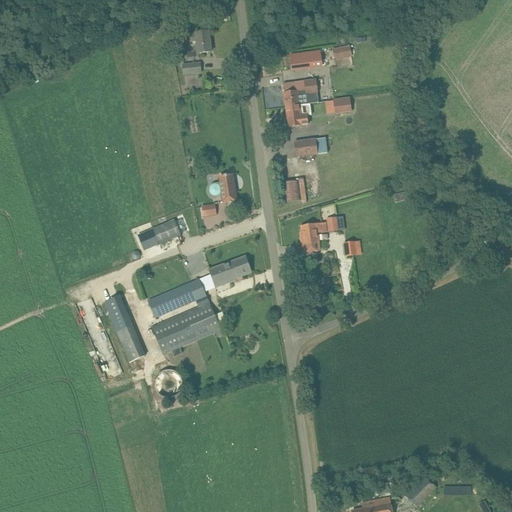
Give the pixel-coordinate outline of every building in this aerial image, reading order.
[(181,13),(179,1),(165,4),(167,15),(181,13)] [(209,31),(199,32),(195,33),(195,34),(188,35),(189,42),(196,41),(198,54),(211,52),(209,31)] [(348,46),(333,49),(335,58),(349,55),(348,46)] [(320,52),(290,56),(292,71),(322,67),(320,52)] [(201,73),(200,63),(183,65),(184,75),(201,73)] [(305,81),(283,84),(286,107),(310,104),(319,103),(317,94),(318,94),(316,80),(305,82),(305,81)] [(350,101),(334,103),(335,117),(352,115),(350,101)] [(310,104),(286,107),(289,128),(301,126),(308,125),(307,117),(312,116),(310,104)] [(315,139),(295,142),(297,157),(317,154),(328,153),(326,138),(315,139)] [(215,197),(220,196),(221,203),(222,202),(222,204),(236,202),(232,175),(220,177),(221,183),(214,184),(213,184),(212,184),(211,185),(210,186),(209,188),(209,189),(209,190),(209,192),(209,193),(210,194),(210,195),(211,195),(212,196),(213,196),(214,197),(215,197)] [(285,180),(286,203),(306,202),(305,180),(285,180)] [(393,194),(395,203),(409,200),(407,191),(393,194)] [(215,205),(202,206),(203,218),(216,216),(215,205)] [(339,231),(337,217),(326,219),(328,233),(339,231)] [(174,220),(138,236),(144,251),(180,235),(180,234),(185,231),(181,220),(175,223),(174,220)] [(327,232),(325,224),(302,227),(303,239),(301,239),(303,253),(319,251),(317,233),(327,232)] [(345,257),(361,255),(359,241),(343,243),(345,257)] [(236,281),(235,279),(251,273),(245,257),(209,270),(216,288),(236,281)] [(155,319),(207,297),(199,280),(148,302),(155,319)] [(131,326),(123,306),(119,296),(104,303),(117,332),(130,363),(145,357),(131,326)] [(221,330),(209,303),(152,328),(163,355),(221,330)] [(158,377),(156,380),(155,384),(156,389),(158,393),(162,396),(166,398),(171,398),(174,397),(178,395),(181,391),(183,386),(182,381),(181,377),(178,374),(175,372),(170,371),(165,371),(161,374),(158,377)] [(416,508),(437,488),(425,477),(406,497),(416,508)] [(392,511),(390,498),(371,502),(361,504),(362,510),(351,511),(392,511)]
